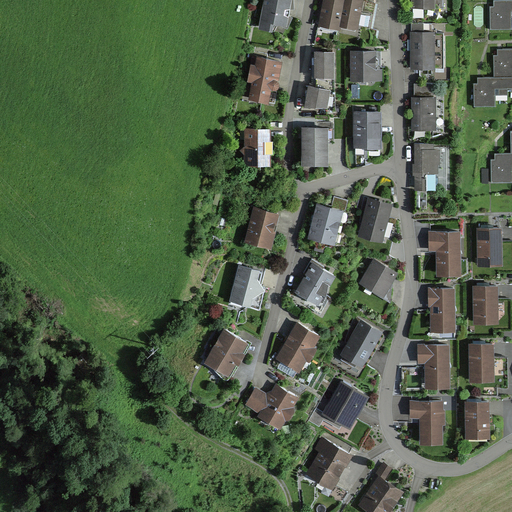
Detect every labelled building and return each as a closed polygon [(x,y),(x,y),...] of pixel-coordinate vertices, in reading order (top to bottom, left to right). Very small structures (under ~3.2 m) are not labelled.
[(264,0),(259,27),(274,30),(278,22),(287,25),(292,15),(289,14),(290,7),(294,6),(293,0),(264,0)] [(341,0),(322,0),(318,24),(336,27),(341,0)] [(360,0),(341,0),(337,24),(356,27),(360,0)] [(511,0),(493,0),(494,6),(490,6),(490,29),(511,28),(511,17),(511,16),(511,0)] [(412,31),(410,31),(410,45),(410,67),(445,67),(445,31),(423,31),(423,23),(412,23),(412,31)] [(334,48),(315,49),(315,68),(316,76),(335,75),(334,48)] [(377,49),(351,48),(351,63),(351,80),(382,80),(383,68),(377,68),(377,49)] [(511,48),(504,49),(497,49),(498,56),(493,56),(494,77),(511,76),(511,48)] [(282,58),(253,54),(244,97),(268,102),(272,87),(275,87),(277,86),(279,83),(278,79),(280,70),(282,58)] [(511,87),(511,76),(494,77),(483,77),(477,77),(477,84),(473,84),(473,105),(494,105),(494,94),(507,94),(507,88),(511,87)] [(330,86),(308,83),(305,100),(304,106),(328,104),(330,86)] [(414,96),(412,96),(412,111),(412,129),(436,129),(436,96),(433,96),(433,83),(415,83),(414,96)] [(381,110),(354,110),(353,145),(381,146),(381,130),(381,110)] [(328,126),(302,125),(302,134),(301,163),(327,164),(328,126)] [(272,138),(270,138),(270,126),(245,126),(245,144),(241,148),(245,152),(245,163),(247,163),(247,165),(260,168),(260,163),(270,163),(270,151),(272,151),(272,138)] [(432,144),(414,144),(414,169),(415,188),(445,187),(445,147),(432,147),(432,144)] [(511,152),(511,153),(501,153),(494,153),(494,160),(490,160),(490,181),(511,181),(511,170),(511,152)] [(389,203),(366,198),(358,233),(381,238),(389,203)] [(341,210),(316,204),(308,236),(333,242),(341,210)] [(279,211),(255,205),(245,240),(269,246),(279,211)] [(490,225),(477,226),(477,263),(502,263),(502,225),(490,225)] [(428,230),(428,249),(437,249),(437,274),(460,274),(461,230),(428,230)] [(396,271),(372,258),(359,283),(382,295),(396,271)] [(259,270),(238,264),(229,299),(249,305),(252,295),(262,289),(256,281),(259,270)] [(296,290),(317,302),(332,276),(311,264),(296,290)] [(486,284),(474,284),(474,321),(498,321),(498,283),(486,284)] [(429,286),(429,303),(431,303),(431,330),(455,330),(455,286),(429,286)] [(360,365),(380,331),(354,316),(344,340),(348,342),(341,354),(360,365)] [(296,324),(277,355),(299,368),(317,336),(296,324)] [(223,328),(205,360),(228,373),(246,341),(223,328)] [(417,343),(418,363),(426,363),(426,387),(449,386),(449,342),(417,343)] [(482,342),(469,342),(470,379),(495,379),(494,342),(482,342)] [(354,418),(367,394),(353,386),(341,379),(323,411),(317,408),(310,420),(319,425),(323,418),(338,427),(341,422),(344,424),(350,426),(354,418)] [(258,414),(278,426),(296,396),(276,385),(269,397),(256,390),(248,404),(259,411),(258,414)] [(143,405),(134,390),(126,395),(134,410),(143,405)] [(478,398),(465,398),(465,437),(490,437),(490,398),(478,398)] [(410,400),(410,417),(420,416),(420,442),(443,442),(443,423),(445,423),(445,407),(443,407),(442,400),(410,400)] [(371,429),(354,418),(350,426),(344,424),(338,435),(359,448),(371,429)] [(306,474),(330,488),(351,452),(322,435),(315,447),(320,450),(306,474)] [(374,481),(359,503),(371,511),(395,511),(397,510),(393,507),(405,491),(384,476),(391,466),(383,461),(374,475),(377,477),(374,481)]
